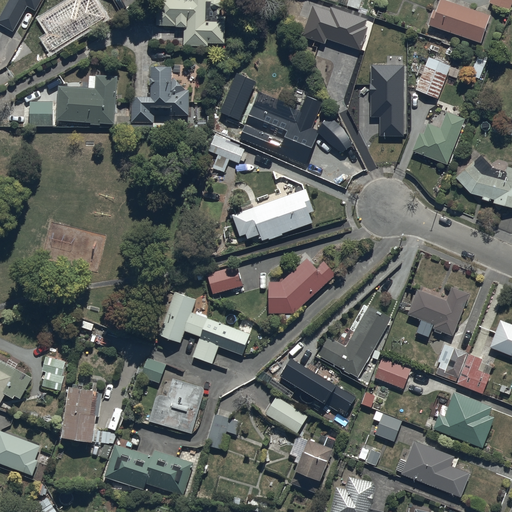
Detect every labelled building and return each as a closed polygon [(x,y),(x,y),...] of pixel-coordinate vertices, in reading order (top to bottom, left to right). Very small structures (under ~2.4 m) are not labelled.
[(9,0),(0,16),(0,24),(13,32),(28,6),(36,10),(42,0),(9,0)] [(79,0),(71,0),(41,19),(51,35),(44,39),(51,52),(107,17),(95,0),(80,0),(79,0)] [(158,0),(158,25),(185,26),(185,45),(210,46),(210,43),(226,43),(226,16),(221,16),(221,10),(225,2),(222,0),(158,0)] [(437,0),(429,26),(481,43),(490,15),(442,0),(437,0)] [(511,0),(489,0),(488,4),(508,12),(511,0)] [(329,11),(312,5),(302,36),(324,44),(326,38),(360,50),(368,28),(364,26),(367,19),(331,7),(329,11)] [(479,79),(487,57),(478,53),(469,75),(479,79)] [(428,58),(415,91),(437,98),(451,64),(428,58)] [(380,117),(379,136),(404,136),(404,65),(370,65),(370,117),(380,117)] [(156,123),(156,116),(190,116),(191,89),(186,89),(175,77),(175,67),(153,67),(153,97),(133,97),(133,123),(156,123)] [(256,81),(237,73),(220,112),(239,120),(256,81)] [(57,120),(115,124),(119,76),(97,75),(96,87),(59,85),(57,120)] [(343,129),(328,116),(317,130),(311,128),(322,102),(306,95),(296,121),(254,104),(240,137),(305,164),(318,133),(330,144),(342,152),(353,144),(343,129)] [(31,125),(53,126),(53,102),(31,102),(31,125)] [(413,152),(447,165),(465,119),(445,112),(439,128),(425,122),(413,152)] [(247,147),(215,135),(209,152),(240,164),(247,147)] [(469,197),(511,207),(511,171),(491,166),(482,155),(454,179),(469,197)] [(216,186),(205,184),(202,205),(213,206),(216,186)] [(308,188),(233,214),(241,234),(263,238),(318,219),(308,188)] [(269,314),(294,314),(337,274),(317,252),(284,282),(270,282),(269,314)] [(208,273),(214,295),(245,287),(239,265),(208,273)] [(409,317),(455,335),(470,294),(453,287),(448,299),(420,288),(409,317)] [(243,356),(251,333),(193,312),(198,300),(176,292),(161,334),(182,342),(186,331),(202,337),(195,356),(215,364),(221,348),(243,356)] [(321,355),(358,377),(394,318),(371,305),(347,345),(332,336),(321,355)] [(492,347),(511,355),(511,322),(503,319),(492,347)] [(443,375),(457,381),(469,352),(455,347),(443,375)] [(471,354),(459,384),(484,393),(496,364),(471,354)] [(0,356),(0,402),(2,403),(7,394),(22,401),(35,376),(0,356)] [(40,385),(59,390),(67,361),(48,356),(40,385)] [(144,377),(161,383),(168,365),(152,358),(144,377)] [(356,397),(291,358),(279,376),(344,416),(356,397)] [(377,378),(406,390),(414,370),(385,359),(377,378)] [(151,421),(193,433),(207,388),(175,379),(170,397),(160,394),(151,421)] [(71,386),(63,438),(92,444),(100,390),(71,386)] [(373,406),(376,395),(366,391),(362,402),(373,406)] [(437,429),(485,446),(498,410),(449,393),(437,429)] [(266,414),(298,434),(309,416),(277,396),(266,414)] [(217,414),(208,446),(225,450),(234,419),(217,414)] [(376,434),(395,441),(403,422),(384,414),(376,434)] [(0,463),(33,476),(45,448),(0,430),(0,463)] [(291,483),(317,493),(334,450),(309,440),(291,483)] [(404,474),(463,497),(472,474),(452,466),(456,457),(417,441),(404,474)] [(105,477),(145,490),(147,483),(183,495),(194,462),(156,450),(153,456),(116,444),(105,477)] [(381,453),(371,449),(366,461),(376,465),(381,453)] [(481,470),(478,477),(497,485),(500,478),(481,470)] [(331,511),(387,511),(372,509),(377,486),(375,482),(350,476),(347,490),(337,487),(331,511)] [(266,511),(269,497),(257,495),(256,497),(249,496),(248,505),(253,506),(253,511),(259,511),(266,511)] [(38,511),(57,511),(51,503),(38,511)]
